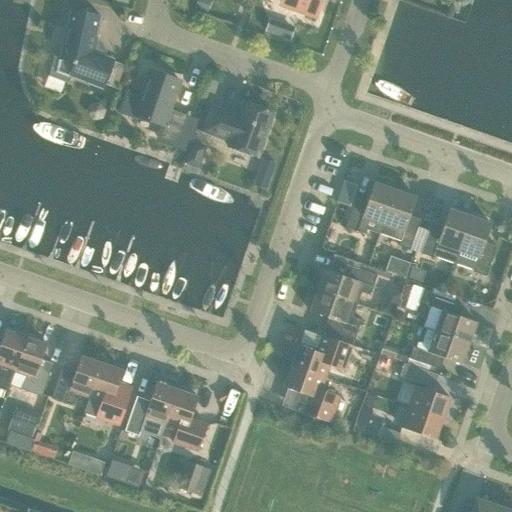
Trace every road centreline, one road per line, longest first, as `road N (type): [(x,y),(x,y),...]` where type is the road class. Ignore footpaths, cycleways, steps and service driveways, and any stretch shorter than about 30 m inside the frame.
road 1 (residential): [(241,357),(325,111)]
road 2 (residential): [(241,357),(0,273)]
road 3 (residential): [(330,90),(149,30),(155,0)]
road 4 (residential): [(511,175),(325,111)]
